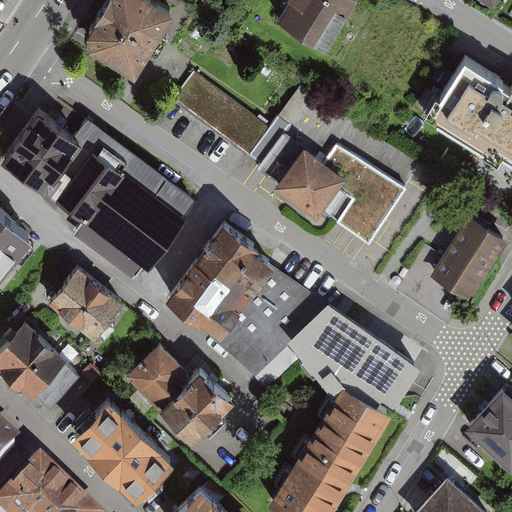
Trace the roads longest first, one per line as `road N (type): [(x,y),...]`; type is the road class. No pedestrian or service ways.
road 1 (residential): [(20,40),(470,353)]
road 2 (residential): [(470,353),(381,511)]
road 3 (residential): [(0,394),(123,511)]
